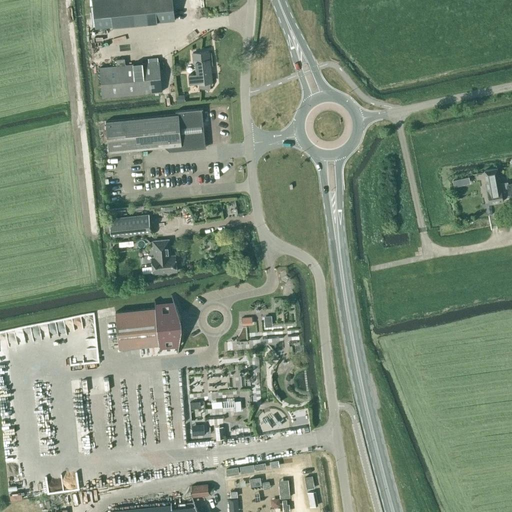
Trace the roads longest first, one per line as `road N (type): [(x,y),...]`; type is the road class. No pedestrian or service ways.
road 1 (unclassified): [(247,144),(264,239),(308,260),(318,275),(347,511)]
road 2 (primary): [(392,511),(357,371),(335,228)]
road 3 (track): [(65,0),(94,236)]
road 4 (unclassified): [(429,258),(395,111)]
road 5 (unclassified): [(251,0),(247,144)]
